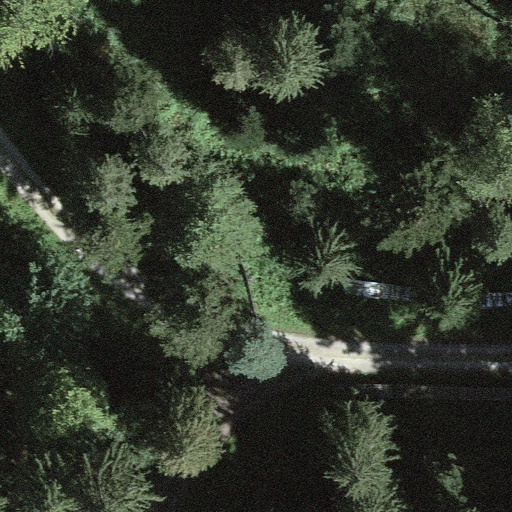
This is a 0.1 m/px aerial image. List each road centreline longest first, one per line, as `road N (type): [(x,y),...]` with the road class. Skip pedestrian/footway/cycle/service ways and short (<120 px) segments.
road 1 (track): [(291,344),(178,313),(104,258),(0,150)]
road 2 (track): [(511,355),(291,344)]
road 3 (track): [(291,344),(195,467),(171,511)]
